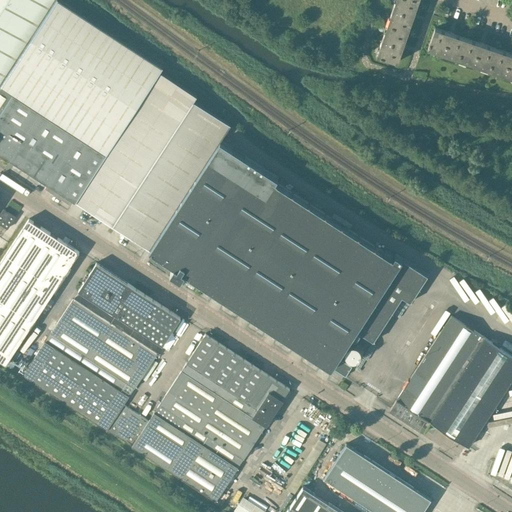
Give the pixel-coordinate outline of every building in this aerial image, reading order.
[(163,67),(60,0),(0,0),(0,152),(75,202),(76,201),(149,249),(149,250),(174,266),(170,272),(180,279),(184,273),(331,368),(331,367),(345,376),(351,366),(338,357),(356,330),(373,341),(402,296),(410,302),(427,275),(395,254),(393,258),(275,182),(277,178),(220,140),(230,124),(193,100),(197,95),(160,71),(163,67)] [(407,34),(418,3),(408,0),(395,0),(386,27),(407,34)] [(398,62),(404,44),(407,34),(386,27),(377,55),(398,62)] [(462,60),(470,39),(435,27),(428,48),(462,60)] [(493,71),(500,50),(470,39),(462,60),(493,71)] [(511,77),(511,53),(500,50),(493,71),(511,77)] [(15,217),(3,209),(0,213),(0,223),(7,228),(15,217)] [(79,251),(28,218),(0,260),(0,359),(5,363),(79,251)] [(181,317),(134,287),(97,263),(79,291),(162,345),(181,317)] [(157,354),(73,299),(23,375),(174,473),(248,361),(206,334),(149,420),(124,404),(157,354)] [(429,421),(484,337),(451,315),(389,409),(422,431),(429,421)] [(511,378),(511,355),(486,338),(484,337),(429,421),(468,446),(511,378)] [(289,389),(250,363),(248,361),(174,473),(216,501),(289,389)] [(376,511),(421,511),(430,499),(412,487),(417,480),(411,476),(406,483),(346,443),(323,478),(376,511)] [(285,480),(279,476),(274,484),(281,488),(285,480)] [(343,511),(303,486),(286,511),(343,511)] [(264,511),(265,511),(244,497),(236,509),(239,511),(264,511)]
